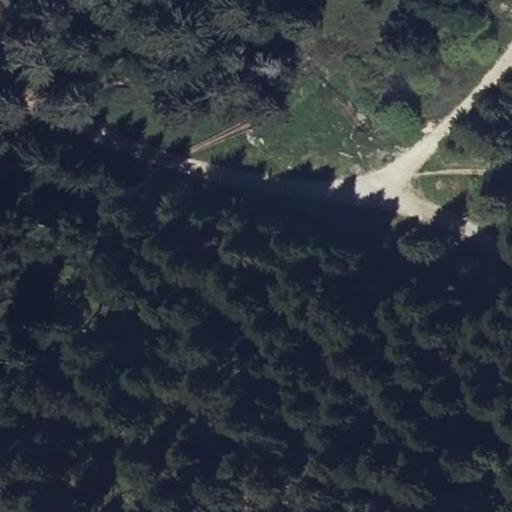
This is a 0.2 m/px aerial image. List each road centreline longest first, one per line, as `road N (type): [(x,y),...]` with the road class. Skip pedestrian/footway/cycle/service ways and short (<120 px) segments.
road 1 (track): [(0,86),(160,158),(362,192)]
road 2 (track): [(282,511),(511,499)]
road 3 (track): [(362,192),(455,120),(511,57)]
road 4 (track): [(511,255),(436,212),(362,192)]
